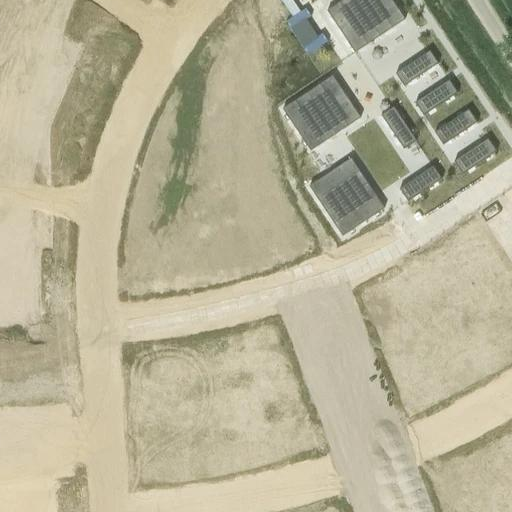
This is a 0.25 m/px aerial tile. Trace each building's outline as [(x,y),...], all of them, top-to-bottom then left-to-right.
[(391,0),(344,0),(327,12),(355,54),(405,20),(391,0)] [(430,52),(396,75),(404,87),(438,65),(430,52)] [(332,77),(283,110),(311,152),(361,119),(332,77)] [(449,81),(415,104),(423,116),(457,94),(449,81)] [(394,108),(381,116),(404,150),(416,142),(394,108)] [(469,110),(435,133),(443,146),(477,123),(469,110)] [(488,140),(454,162),(463,175),(496,152),(488,140)] [(351,159),(309,187),(342,237),(384,209),(351,159)] [(433,167),(399,190),(408,203),(442,180),(433,167)] [(0,342),(46,342),(44,247),(0,246),(0,342)] [(129,387),(166,386),(166,362),(180,362),(180,346),(150,346),(150,362),(128,363),(129,387)] [(166,386),(129,387),(130,412),(154,410),(154,424),(185,423),(184,406),(167,407),(166,386)] [(157,453),(130,454),(130,478),(142,478),(143,483),(159,483),(159,477),(173,477),(173,453),(187,452),(187,437),(157,438),(157,453)] [(0,511),(55,511),(54,481),(0,483),(0,511)]
